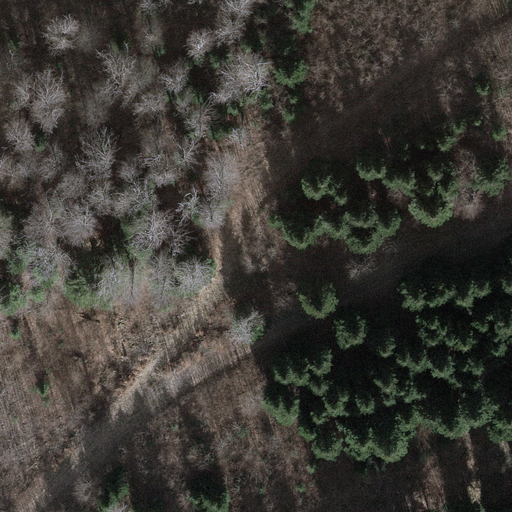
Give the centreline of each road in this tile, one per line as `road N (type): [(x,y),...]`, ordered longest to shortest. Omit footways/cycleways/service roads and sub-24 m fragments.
road 1 (track): [(118,415),(250,221),(305,158),(418,58),(508,0)]
road 2 (track): [(511,224),(253,327),(118,415),(26,511)]
